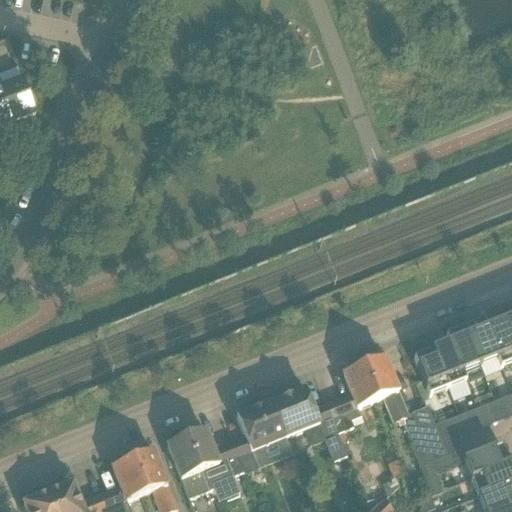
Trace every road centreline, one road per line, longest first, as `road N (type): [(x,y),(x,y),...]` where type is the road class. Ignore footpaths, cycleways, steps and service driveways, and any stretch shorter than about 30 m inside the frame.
road 1 (unclassified): [(0,474),(511,272)]
road 2 (residential): [(0,281),(109,51)]
